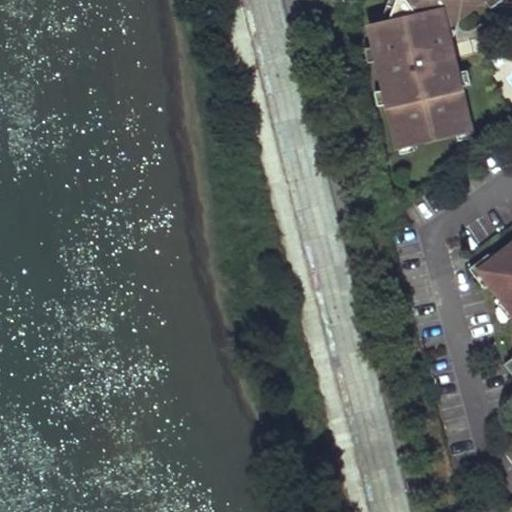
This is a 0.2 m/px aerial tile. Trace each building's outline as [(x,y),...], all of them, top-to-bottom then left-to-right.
[(399,0),(390,26),(381,28),(377,29),(381,45),(376,46),(398,143),(406,141),(412,145),(457,135),(462,129),(470,127),(452,46),(446,47),(445,40),(452,21),(459,15),(462,20),(488,0),(399,0)] [(390,26),(399,0),(391,0),(381,28),(390,26)] [(452,46),(462,20),(459,15),(452,21),(445,40),(446,47),(452,46)] [(511,30),(511,20),(495,33),(500,39),(511,30)] [(473,140),(470,127),(462,129),(457,135),(459,143),(473,140)] [(412,145),(406,141),(398,143),(401,156),(414,153),(412,145)] [(511,246),(485,267),(511,303),(511,357),(506,362),(511,369),(511,246)]
